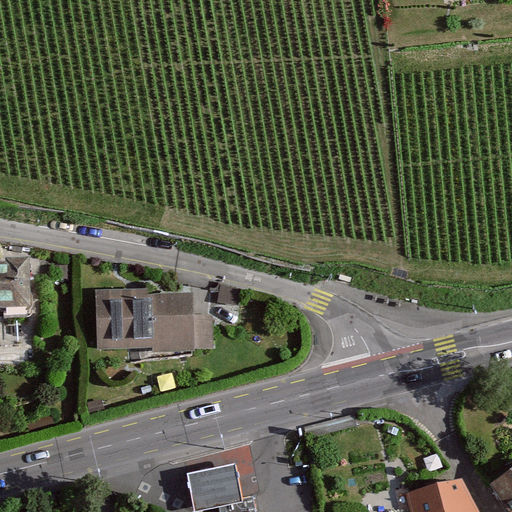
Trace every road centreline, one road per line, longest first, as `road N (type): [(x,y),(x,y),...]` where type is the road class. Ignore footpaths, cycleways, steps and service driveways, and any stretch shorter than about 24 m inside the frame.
road 1 (residential): [(380,380),(353,319),(320,302),(186,263),(0,227)]
road 2 (secondary): [(0,483),(380,380)]
road 3 (residential): [(415,372),(491,511)]
